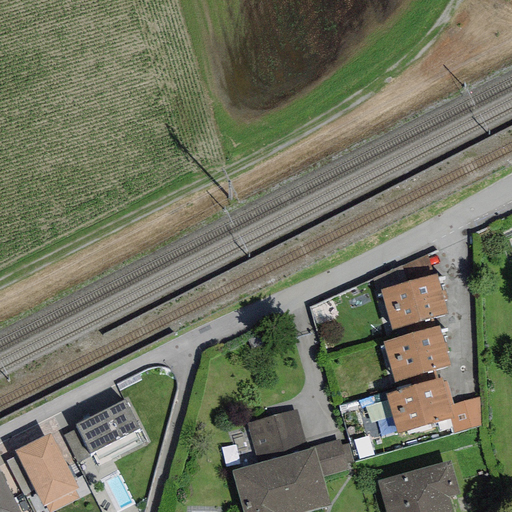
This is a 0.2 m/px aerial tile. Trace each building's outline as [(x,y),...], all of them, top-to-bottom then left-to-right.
[(402,265),(407,282),(433,275),(427,255),(402,265)] [(407,282),(380,290),(392,330),(447,314),(436,274),(433,275),(407,282)] [(383,343),(395,382),(450,365),(439,326),(383,343)] [(441,378),(386,395),(398,434),(450,419),(453,418),(449,406),(443,383),(441,378)] [(447,382),(443,383),(449,406),(453,405),(447,382)] [(481,426),(480,398),(453,405),(449,406),(453,418),(450,419),(454,433),(481,426)] [(125,399),(75,425),(77,429),(90,453),(94,451),(99,461),(139,440),(136,433),(142,430),(125,399)] [(309,511),(330,506),(322,478),(314,449),(308,450),(307,448),(296,411),(247,424),(259,464),(232,472),(243,511),(309,511)] [(64,436),(78,463),(91,456),(90,453),(77,429),(64,436)] [(51,433),(14,452),(16,457),(34,491),(44,509),(46,507),(48,511),(54,511),(80,499),(76,491),(79,489),(51,433)] [(314,449),(322,478),(348,471),(346,464),(341,446),(339,439),(307,448),(308,450),(314,449)] [(341,446),(346,464),(353,462),(348,444),(341,446)] [(24,496),(34,491),(16,457),(6,462),(24,496)] [(450,461),(377,481),(385,511),(453,511),(449,497),(459,494),(450,461)] [(19,511),(0,474),(0,511),(19,511)]
